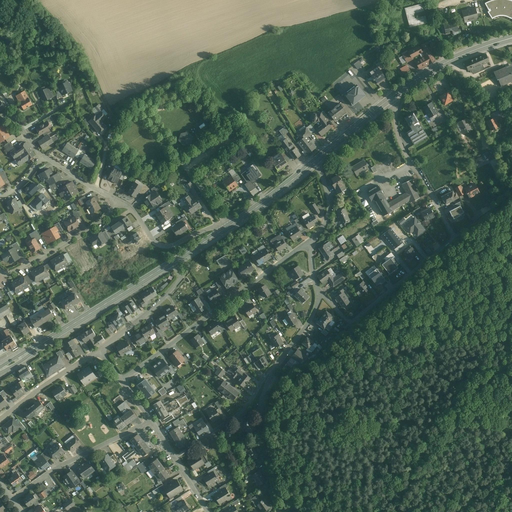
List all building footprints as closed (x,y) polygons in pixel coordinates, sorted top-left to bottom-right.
[(511,0),(493,0),(485,3),(492,19),(503,16),(511,18),(511,0)] [(424,17),(414,20),(412,13),(422,10),(422,11),(423,10),(421,5),(406,9),(410,27),(426,22),(424,17)] [(475,8),(462,12),(464,23),(478,19),(477,15),(475,8)] [(456,22),(443,26),(446,34),(452,33),(453,34),(453,32),(458,31),(456,22)] [(437,37),(428,42),(429,43),(431,48),(440,44),(437,37)] [(425,43),(408,52),(408,53),(403,55),(407,62),(412,59),(412,58),(420,53),(420,54),(422,54),(423,54),(424,57),(415,62),(419,69),(435,61),(426,45),(429,43),(428,42),(425,43)] [(486,54),(465,63),(468,71),(471,70),(472,73),(474,74),(483,70),(484,68),(482,65),(489,62),(486,54)] [(380,62),(376,65),(378,68),(378,67),(380,70),(385,67),(383,60),(380,62)] [(362,66),(359,61),(354,65),(357,69),(362,66)] [(407,65),(400,69),(403,74),(410,71),(407,65)] [(506,67),(494,72),(497,80),(498,80),(501,86),(507,83),(507,84),(508,83),(511,81),(511,66),(507,69),(506,67)] [(380,70),(378,67),(378,68),(369,73),(374,81),(375,80),(377,83),(385,78),(380,70)] [(310,85),(299,70),(295,73),(306,87),(310,85)] [(57,96),(71,94),(69,83),(58,85),(59,90),(56,90),(57,96)] [(48,88),(40,92),(44,101),(52,97),(50,92),(48,88)] [(359,90),(358,88),(356,89),(355,88),(348,94),(349,95),(347,96),(353,104),(364,95),(362,93),(363,93),(360,89),(359,90)] [(25,91),(16,96),(20,103),(29,98),(25,91)] [(448,92),(440,97),(445,105),(453,100),(448,92)] [(29,98),(20,103),(24,110),(33,105),(29,98)] [(431,102),(423,107),(429,118),(437,114),(438,113),(431,102)] [(340,104),(328,113),(335,121),(339,118),(340,118),(342,116),(341,115),(346,112),(340,104)] [(103,110),(98,105),(94,108),(99,113),(101,111),(103,110)] [(498,106),(490,111),(492,114),(500,110),(498,106)] [(492,114),(490,115),(492,119),(494,118),(496,121),(503,117),(500,110),(492,114)] [(99,113),(89,121),(99,133),(106,127),(102,121),(106,118),(101,111),(99,113)] [(324,118),(321,113),(318,112),(317,114),(316,114),(313,113),(311,115),(310,119),(312,121),(316,122),(317,121),(319,122),(321,125),(316,129),(321,136),(328,131),(328,130),(331,128),(326,121),(327,121),(325,118),(324,118)] [(418,122),(413,113),(406,118),(405,119),(410,126),(413,124),(415,128),(420,125),(418,122)] [(208,124),(211,121),(207,117),(199,124),(207,133),(212,129),(208,124)] [(492,119),(486,122),(491,131),(499,127),(496,121),(494,118),(492,119)] [(465,119),(458,123),(464,135),(472,130),(470,126),(469,127),(465,119)] [(45,124),(37,129),(40,135),(43,133),(42,133),(49,129),(49,130),(51,129),(48,123),(47,122),(45,124)] [(412,130),(407,133),(414,145),(427,137),(420,125),(415,128),(413,124),(410,126),(412,130)] [(0,129),(0,140),(4,137),(5,139),(10,137),(9,136),(3,127),(0,129)] [(284,127),(279,130),(282,135),(283,136),(288,132),(284,127)] [(306,128),(297,135),(301,140),(306,136),(307,137),(311,134),(306,128)] [(181,133),(178,140),(183,146),(191,144),(193,137),(188,132),(181,133)] [(13,134),(9,136),(10,137),(5,139),(8,143),(10,142),(16,138),(13,134)] [(45,137),(45,138),(38,142),(42,149),(59,139),(56,134),(50,138),(49,135),(45,137)] [(293,149),(290,144),(286,139),(283,136),(282,135),(277,138),(281,143),(280,143),(284,149),(285,148),(289,153),(294,160),(297,157),(298,158),(301,155),(299,153),(295,148),(293,149)] [(307,137),(306,136),(301,140),(298,142),(307,154),(315,148),(307,137)] [(91,145),(84,141),(79,149),(85,154),(91,145)] [(8,143),(4,146),(9,154),(15,150),(10,142),(8,143)] [(26,142),(23,144),(22,142),(17,146),(18,148),(19,148),(21,150),(17,153),(16,154),(15,154),(14,153),(11,155),(15,160),(30,149),(26,142)] [(78,150),(67,143),(64,148),(66,150),(65,152),(73,158),(78,150)] [(417,152),(413,145),(408,148),(412,155),(417,152)] [(30,149),(15,160),(15,161),(16,161),(19,166),(28,160),(28,161),(35,156),(30,149)] [(491,151),(485,154),(488,159),(493,156),(491,151)] [(280,153),(270,159),(278,171),(288,164),(283,158),(280,153)] [(96,161),(85,154),(80,162),(86,166),(88,163),(93,166),(96,161)] [(292,160),(288,154),(283,158),(287,163),(292,160)] [(364,160),(351,167),(357,176),(369,169),(364,160)] [(247,170),(241,174),(247,183),(244,184),(250,192),(256,188),(253,183),(256,181),(255,180),(261,175),(253,164),(246,169),(247,170)] [(128,169),(123,166),(120,171),(123,173),(121,175),(124,177),(128,169)] [(120,171),(114,168),(108,179),(117,183),(121,175),(123,173),(120,171)] [(228,172),(232,177),(237,174),(233,168),(228,172)] [(42,173),(40,174),(43,179),(41,179),(42,182),(46,180),(53,176),(49,169),(48,170),(42,173)] [(53,176),(46,180),(47,182),(49,181),(51,185),(55,183),(61,179),(58,173),(53,176)] [(237,174),(232,177),(235,182),(240,179),(237,174)] [(338,176),(332,179),(334,184),(333,185),(336,189),(343,184),(338,176)] [(232,177),(223,183),(229,191),(237,185),(235,182),(232,177)] [(383,194),(378,185),(366,192),(371,201),(374,199),(384,216),(409,201),(410,203),(420,198),(411,180),(402,184),(406,193),(404,195),(388,204),(382,194),(383,194)] [(72,182),(60,189),(62,192),(63,194),(75,188),(72,182)] [(142,187),(135,182),(128,193),(135,197),(140,190),(142,187)] [(33,183),(28,188),(26,188),(25,189),(26,190),(26,191),(28,191),(28,192),(27,192),(31,196),(32,195),(37,190),(39,189),(37,187),(33,183)] [(336,189),(339,195),(347,190),(343,184),(336,189)] [(474,184),(465,189),(469,198),(473,196),(474,197),(476,196),(476,195),(479,193),(474,184)] [(149,189),(143,185),(142,187),(140,190),(145,193),(149,189)] [(195,188),(192,185),(188,187),(194,195),(196,193),(193,189),(195,188)] [(460,186),(455,188),(459,196),(465,194),(460,186)] [(75,188),(63,194),(66,200),(77,194),(78,193),(75,188)] [(162,202),(155,191),(150,194),(157,204),(156,204),(157,205),(162,202)] [(452,191),(450,192),(443,196),(441,197),(442,199),(445,205),(458,198),(456,193),(454,194),(454,193),(452,191)] [(42,194),(32,204),(36,208),(38,210),(42,206),(42,207),(48,200),(42,194)] [(150,194),(143,199),(148,207),(151,206),(152,207),(156,204),(157,204),(150,194)] [(85,196),(79,199),(82,205),(87,202),(86,202),(88,202),(85,196)] [(196,199),(191,202),(189,200),(191,199),(188,196),(182,200),(186,205),(192,214),(201,207),(196,199)] [(88,202),(86,202),(87,202),(88,205),(88,207),(89,209),(91,209),(92,213),(91,213),(91,214),(99,209),(100,208),(97,204),(96,204),(95,201),(95,200),(94,198),(88,202)] [(9,205),(7,206),(7,207),(8,210),(9,210),(11,214),(16,211),(15,209),(18,208),(18,207),(16,203),(17,202),(15,199),(11,201),(11,200),(10,201),(11,201),(8,203),(8,202),(7,203),(9,205)] [(314,203),(311,206),(313,210),(314,210),(317,214),(320,212),(314,203)] [(162,209),(156,213),(162,223),(174,216),(167,206),(164,208),(162,209)] [(455,209),(449,211),(451,216),(452,216),(453,218),(457,216),(457,217),(461,215),(461,214),(464,213),(460,206),(455,209)] [(345,208),(337,212),(343,224),(351,221),(345,208)] [(430,208),(421,212),(426,221),(434,216),(430,208)] [(78,211),(73,214),(75,217),(76,219),(81,216),(78,211)] [(313,215),(303,221),(309,229),(314,226),(313,225),(318,222),(313,215)] [(75,217),(64,223),(69,231),(72,229),(72,230),(76,228),(75,227),(79,225),(76,219),(75,217)] [(119,222),(111,227),(112,229),(113,231),(115,230),(116,232),(123,228),(124,229),(131,224),(126,217),(119,222)] [(415,218),(404,227),(408,232),(411,230),(413,230),(417,236),(424,230),(415,218)] [(168,221),(161,226),(164,230),(171,226),(168,221)] [(177,225),(173,228),(178,235),(188,229),(183,222),(177,225)] [(63,231),(59,223),(54,225),(55,227),(55,226),(58,231),(57,231),(58,233),(63,231)] [(55,227),(42,234),(46,242),(51,239),(52,241),(60,237),(58,233),(57,231),(58,231),(55,226),(55,227)] [(302,235),(297,227),(288,232),(292,239),(296,237),(297,238),(302,235)] [(402,242),(391,228),(387,232),(398,246),(402,243),(403,242),(402,242)] [(110,239),(105,231),(102,233),(106,241),(110,239)] [(37,232),(30,236),(33,240),(34,239),(36,241),(41,238),(37,232)] [(101,232),(93,237),(94,238),(90,240),(93,245),(97,243),(99,246),(107,241),(106,241),(102,233),(101,232)] [(398,246),(387,232),(383,235),(382,235),(383,235),(394,249),(398,246)] [(137,233),(129,237),(130,239),(127,241),(129,245),(132,242),(133,244),(140,239),(137,233)] [(360,234),(352,238),(356,246),(364,242),(360,234)] [(280,235),(271,240),(274,244),(282,239),(281,237),(279,238),(281,237),(280,235)] [(343,235),(337,239),(341,245),(346,241),(343,235)] [(33,240),(27,243),(32,252),(40,248),(36,241),(34,239),(33,240)] [(282,239),(274,244),(278,251),(287,246),(285,243),(283,239),(282,239)] [(17,242),(9,246),(11,250),(13,248),(15,251),(20,248),(17,242)] [(325,244),(318,248),(321,253),(325,251),(327,254),(330,252),(329,250),(331,248),(330,248),(332,247),(330,244),(328,245),(327,243),(325,244)] [(244,246),(239,250),(242,255),(247,252),(244,246)] [(11,250),(3,255),(6,261),(8,260),(10,262),(11,263),(15,261),(14,260),(18,257),(15,251),(13,248),(11,250)] [(416,253),(412,248),(404,253),(409,259),(416,253)] [(265,249),(259,252),(265,261),(271,258),(265,249)] [(327,254),(325,251),(321,253),(325,258),(324,259),(326,261),(333,256),(334,255),(332,251),(330,252),(327,254)] [(259,252),(254,256),(259,265),(265,261),(259,252)] [(72,261),(67,253),(63,255),(68,263),(72,261)] [(63,254),(57,258),(62,267),(68,264),(68,263),(63,255),(63,254)] [(226,255),(216,261),(219,265),(229,259),(226,255)] [(400,264),(394,256),(391,259),(397,266),(400,264)] [(57,258),(51,261),(51,262),(54,267),(56,271),(62,267),(57,258)] [(390,258),(382,265),(389,275),(396,270),(394,268),(397,266),(391,259),(390,258)] [(250,260),(238,268),(243,277),(255,269),(250,260)] [(43,266),(37,269),(42,279),(48,275),(43,266)] [(303,274),(298,266),(291,271),(296,279),(303,274)] [(336,276),(330,268),(327,270),(331,276),(333,279),(336,276)] [(376,268),(368,274),(377,285),(384,279),(376,268)] [(37,269),(31,273),(35,281),(36,282),(42,279),(37,269)] [(232,269),(220,277),(227,289),(239,281),(232,269)] [(327,270),(318,277),(322,283),(323,282),(324,284),(326,282),(325,281),(328,279),(327,279),(331,276),(327,270)] [(35,281),(31,273),(27,275),(32,283),(35,281)] [(336,276),(333,279),(331,276),(327,279),(328,279),(333,286),(345,278),(341,273),(336,276)] [(32,283),(27,275),(23,278),(28,285),(32,283)] [(23,277),(17,281),(22,290),(28,287),(28,285),(23,278),(23,277)] [(22,290),(17,281),(11,284),(14,290),(16,294),(22,290)] [(362,282),(356,286),(362,294),(368,290),(365,286),(362,282)] [(265,285),(258,289),(262,295),(264,294),(265,297),(271,294),(269,289),(268,290),(265,285)] [(152,287),(146,291),(151,299),(157,295),(152,287)] [(216,289),(212,292),(212,293),(209,295),(213,302),(217,299),(216,299),(221,296),(216,289)] [(309,296),(301,289),(295,295),(300,300),(301,299),(304,302),(309,296)] [(340,294),(335,297),(342,307),(349,303),(345,296),(342,290),(338,292),(340,294)] [(73,291),(68,295),(69,297),(74,305),(79,301),(74,293),(73,291)] [(151,299),(146,291),(140,295),(145,302),(145,303),(150,300),(151,299)] [(69,297),(63,301),(63,300),(61,301),(61,302),(66,310),(74,305),(69,297)] [(198,298),(191,302),(198,313),(205,309),(198,298)] [(145,302),(141,304),(144,308),(152,303),(150,300),(145,303),(145,302)] [(133,301),(123,308),(128,316),(138,309),(133,301)] [(249,305),(244,308),(249,316),(257,311),(253,304),(249,306),(249,305)] [(7,305),(0,308),(0,318),(6,315),(11,312),(7,305)] [(39,311),(29,316),(31,319),(45,310),(43,306),(37,309),(39,311)] [(166,314),(155,321),(158,325),(160,329),(169,323),(168,321),(178,314),(177,312),(173,306),(164,311),(166,314)] [(49,308),(40,314),(45,322),(54,317),(49,308)] [(333,317),(326,311),(324,312),(323,313),(323,315),(321,318),(328,324),(333,317)] [(11,312),(6,315),(9,321),(14,318),(11,312)] [(31,319),(30,320),(32,322),(36,328),(45,322),(40,314),(31,319)] [(118,314),(111,319),(117,328),(124,324),(118,314)] [(292,314),(285,318),(290,326),(297,322),(292,314)] [(235,317),(226,323),(231,331),(241,325),(235,317)] [(14,318),(9,321),(12,327),(17,324),(14,318)] [(328,324),(321,318),(317,323),(324,329),(326,326),(327,327),(326,328),(329,330),(332,327),(328,324)] [(215,321),(206,328),(211,335),(218,329),(220,328),(219,327),(215,321)] [(24,322),(18,326),(24,335),(30,331),(27,325),(25,322),(24,322)] [(150,324),(140,330),(141,332),(142,334),(143,335),(146,338),(155,332),(150,324)] [(160,329),(158,325),(155,327),(157,331),(158,332),(161,336),(162,338),(165,336),(160,329)] [(91,328),(86,332),(90,339),(92,338),(95,336),(91,328)] [(17,345),(7,329),(1,332),(5,339),(2,341),(3,344),(7,351),(13,347),(14,348),(16,347),(16,345),(17,345)] [(90,339),(86,332),(80,335),(81,335),(85,342),(88,340),(90,339)] [(146,338),(143,335),(142,334),(141,332),(134,337),(133,337),(137,343),(139,345),(147,340),(146,338)] [(197,334),(190,340),(196,348),(203,342),(204,342),(201,338),(197,334)] [(283,343),(278,334),(270,339),(275,347),(283,343)] [(81,335),(76,338),(80,343),(81,344),(85,342),(81,335)] [(102,336),(94,341),(95,343),(93,344),(95,347),(104,340),(102,336)] [(133,337),(134,337),(133,336),(129,338),(133,345),(137,343),(133,337)] [(314,343),(307,337),(302,343),(311,350),(313,347),(311,345),(311,344),(314,347),(316,344),(314,343)] [(72,340),(65,345),(69,352),(70,352),(73,357),(78,355),(74,349),(77,348),(76,345),(72,340)] [(126,341),(116,347),(118,351),(121,355),(131,349),(126,341)] [(263,357),(260,359),(258,357),(263,353),(260,348),(257,350),(256,350),(256,351),(253,353),(258,360),(256,362),(254,363),(257,369),(260,368),(260,369),(268,364),(263,357)] [(305,356),(297,349),(291,358),(295,361),(296,360),(300,363),(302,360),(305,356)] [(182,357),(177,351),(169,357),(177,366),(184,361),(185,360),(182,357)] [(59,358),(51,363),(50,362),(46,364),(47,366),(47,368),(45,369),(48,374),(64,365),(60,359),(59,358)] [(295,361),(291,358),(286,364),(293,368),(294,370),(305,362),(302,360),(300,363),(296,360),(295,361)] [(163,359),(151,367),(160,378),(169,371),(172,375),(176,372),(171,365),(169,367),(163,359)] [(26,366),(17,372),(24,382),(32,376),(26,366)] [(89,367),(77,375),(84,385),(95,377),(89,367)] [(102,368),(96,372),(100,378),(106,374),(102,368)] [(244,373),(238,368),(236,371),(234,373),(240,378),(244,373)] [(244,373),(240,378),(247,383),(250,378),(244,373)] [(247,383),(240,378),(239,380),(237,382),(243,387),(247,383)] [(145,379),(137,385),(142,391),(150,385),(145,379)] [(224,381),(218,388),(225,393),(230,386),(224,381)] [(19,384),(11,390),(16,397),(22,392),(22,391),(24,390),(22,387),(19,384)] [(182,384),(177,387),(181,394),(186,391),(182,384)] [(61,385),(58,388),(52,392),(57,399),(66,393),(61,385)] [(150,385),(142,391),(147,398),(155,392),(150,385)] [(239,393),(230,386),(225,393),(233,400),(239,393)] [(167,392),(163,387),(158,391),(162,396),(167,392)] [(120,395),(113,401),(117,407),(124,401),(120,395)] [(186,396),(177,401),(180,406),(188,401),(186,396)] [(169,403),(164,406),(163,404),(161,401),(153,405),(161,419),(181,407),(180,406),(177,401),(176,399),(169,403)] [(44,407),(39,401),(31,407),(37,415),(41,412),(40,411),(44,407)] [(131,410),(125,401),(117,407),(124,416),(120,418),(119,417),(113,421),(120,430),(126,426),(125,425),(137,417),(131,410)] [(31,407),(24,413),(29,420),(33,416),(34,417),(37,415),(31,407)] [(215,408),(207,413),(212,422),(213,422),(212,421),(219,417),(220,418),(221,417),(215,408)] [(165,423),(174,419),(172,414),(163,418),(165,423)] [(239,416),(233,420),(237,425),(239,424),(242,422),(239,416)] [(13,418),(2,427),(8,434),(13,429),(15,431),(20,427),(18,424),(13,418)] [(178,419),(173,422),(176,428),(178,427),(181,425),(179,421),(178,419)] [(187,426),(183,419),(179,421),(181,425),(178,427),(180,431),(187,426)] [(244,424),(242,425),(248,434),(256,429),(250,420),(244,424)] [(193,427),(198,435),(208,430),(203,421),(193,427)] [(26,429),(20,422),(18,424),(20,427),(23,431),(26,429)] [(176,428),(169,432),(173,438),(182,433),(180,431),(178,427),(176,428)] [(173,438),(173,439),(179,449),(188,443),(182,433),(173,438)] [(143,441),(138,434),(128,441),(131,446),(134,444),(136,447),(143,441)] [(215,434),(206,440),(209,444),(218,438),(215,434)] [(5,437),(0,440),(0,441),(1,443),(3,446),(4,446),(9,442),(5,438),(5,437)] [(74,438),(66,445),(72,452),(80,445),(77,442),(74,438)] [(206,439),(201,443),(205,448),(210,445),(209,444),(206,440),(206,439)] [(150,451),(143,441),(136,447),(140,453),(143,456),(150,451)] [(64,452),(56,443),(52,447),(60,456),(64,452)] [(60,456),(52,447),(48,450),(48,451),(52,455),(55,460),(60,456)] [(136,447),(122,457),(125,461),(137,453),(138,454),(140,453),(136,447)] [(255,450),(253,447),(246,452),(250,457),(251,456),(253,460),(261,455),(257,449),(255,450)] [(49,457),(44,451),(41,454),(47,461),(50,458),(49,457)] [(202,452),(187,460),(193,470),(208,462),(202,452)] [(4,454),(0,456),(0,457),(0,458),(0,467),(1,468),(10,462),(4,454)] [(41,454),(40,454),(37,457),(38,459),(35,462),(39,467),(38,467),(41,471),(43,469),(44,470),(49,465),(47,461),(41,454)] [(109,457),(107,454),(99,460),(104,467),(100,469),(104,476),(108,473),(107,471),(115,466),(109,457)] [(120,463),(114,454),(109,457),(115,466),(120,463)] [(164,469),(157,459),(152,463),(150,465),(153,468),(151,470),(154,475),(159,481),(160,481),(161,480),(162,482),(169,476),(164,469)] [(133,460),(128,464),(132,469),(137,466),(133,460)] [(88,462),(77,469),(84,478),(94,471),(94,469),(88,462)] [(143,463),(137,466),(142,474),(147,470),(143,463)] [(128,464),(123,468),(127,472),(132,469),(128,464)] [(79,482),(71,471),(63,477),(71,488),(79,482)] [(210,474),(203,478),(208,486),(216,481),(214,479),(218,476),(215,471),(210,474)] [(258,471),(252,475),(259,485),(265,481),(258,471)] [(20,477),(17,472),(12,475),(13,476),(9,479),(14,486),(23,479),(21,476),(20,477)] [(177,480),(165,487),(165,488),(164,488),(170,498),(183,490),(177,480)] [(117,485),(120,491),(126,488),(122,482),(117,485)] [(221,490),(214,495),(219,504),(227,500),(226,498),(230,496),(230,495),(225,488),(221,490)] [(41,493),(39,494),(42,499),(47,495),(44,491),(41,493)] [(28,496),(23,499),(28,506),(37,500),(33,495),(31,492),(27,495),(28,496)] [(67,510),(76,504),(72,498),(63,504),(67,510)] [(260,502),(256,504),(257,505),(262,511),(263,511),(270,508),(264,499),(260,502)] [(174,506),(172,507),(174,511),(181,511),(188,508),(183,500),(178,503),(174,506)]
